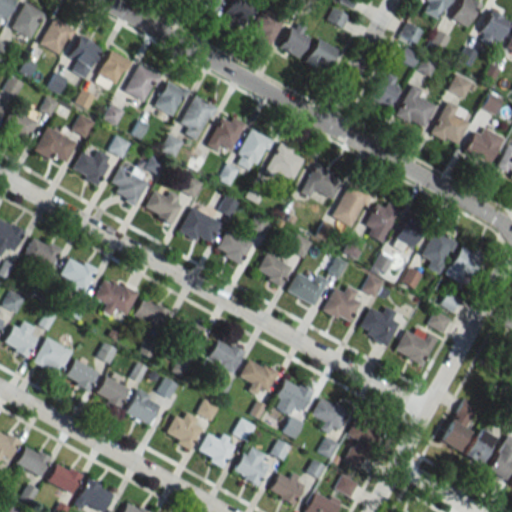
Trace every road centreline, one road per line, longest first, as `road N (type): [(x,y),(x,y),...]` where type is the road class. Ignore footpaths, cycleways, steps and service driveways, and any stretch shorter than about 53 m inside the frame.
road 1 (residential): [(0,178),(422,412)]
road 2 (residential): [(102,0),(479,211),(511,238)]
road 3 (residential): [(366,511),(511,255)]
road 4 (residential): [(0,390),(219,511)]
road 5 (residential): [(323,122),(389,0)]
